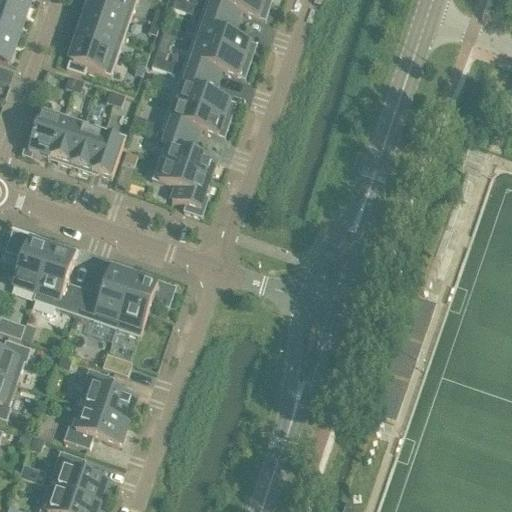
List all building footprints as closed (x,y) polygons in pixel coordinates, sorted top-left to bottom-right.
[(12,0),(0,0),(0,18),(23,26),(30,6),(12,0)] [(89,0),(88,4),(132,19),(138,0),(89,0)] [(249,0),(207,0),(202,17),(236,29),(241,17),(265,25),(271,8),(249,0)] [(172,12),(183,16),(187,6),(175,2),(172,12)] [(85,12),(81,24),(125,39),(132,19),(88,4),(90,5),(88,13),(85,12)] [(187,6),(183,16),(194,20),(198,10),(187,6)] [(156,14),(152,26),(160,28),(164,17),(156,14)] [(202,17),(192,46),(251,67),(257,49),(232,41),(236,29),(202,17)] [(0,18),(0,41),(16,47),(23,26),(0,18)] [(78,32),(74,44),(118,60),(125,39),(81,24),(81,25),(83,26),(81,33),(78,32)] [(160,28),(152,26),(148,37),(156,40),(160,28)] [(16,47),(0,41),(0,65),(8,68),(16,47)] [(118,60),(74,44),(74,45),(76,46),(67,74),(84,80),(87,73),(111,81),(118,60)] [(192,46),(181,76),(216,88),(220,76),(245,84),(251,67),(192,46)] [(142,55),(138,67),(146,69),(150,58),(142,55)] [(151,71),(163,75),(166,65),(155,61),(151,71)] [(166,65),(163,75),(174,79),(178,69),(166,65)] [(146,69),(138,67),(134,78),(142,81),(146,69)] [(6,75),(1,87),(9,90),(14,78),(6,75)] [(181,76),(171,105),(230,126),(237,108),(212,99),(216,88),(181,76)] [(65,93),(73,95),(77,84),(69,81),(65,93)] [(77,84),(73,95),(80,98),(84,86),(77,84)] [(106,107),(113,109),(117,98),(110,95),(106,107)] [(117,98),(113,109),(121,112),(125,101),(117,98)] [(161,136),(168,138),(168,137),(196,147),(200,135),(224,143),(230,126),(171,105),(161,136)] [(28,157),(49,164),(64,120),(45,113),(45,112),(43,112),(28,157)] [(57,167),(69,171),(85,127),(64,120),(49,164),(50,164),(51,162),(58,164),(57,167)] [(131,130),(143,134),(146,124),(135,120),(131,130)] [(146,124),(143,134),(154,138),(157,128),(146,124)] [(78,174),(90,178),(105,134),(85,127),(69,171),(70,171),(71,169),(78,171),(78,174)] [(105,134),(90,178),(91,178),(91,176),(112,183),(126,141),(105,134)] [(168,138),(158,166),(210,185),(216,167),(192,159),(196,147),(168,137),(168,138)] [(123,166),(134,170),(138,160),(126,156),(123,166)] [(210,185),(158,166),(152,184),(176,193),(172,205),(185,210),(183,216),(202,222),(209,202),(205,200),(210,185)] [(13,289),(36,297),(37,297),(52,254),(32,247),(34,243),(12,235),(5,257),(22,262),(13,289)] [(56,313),(75,319),(84,294),(66,288),(75,262),(52,254),(37,297),(36,297),(33,305),(56,313)] [(94,326),(116,333),(134,282),(110,274),(101,300),(84,294),(75,319),(94,326)] [(134,282),(116,333),(140,342),(152,307),(169,313),(176,292),(155,284),(153,289),(134,282)] [(452,309),(458,294),(453,292),(448,308),(452,309)] [(396,428),(436,312),(417,305),(414,304),(374,420),(381,423),(396,428)] [(0,323),(0,337),(20,345),(25,331),(0,323)] [(0,356),(0,383),(17,389),(24,367),(26,368),(31,354),(5,345),(5,346),(1,357),(0,356)] [(62,359),(58,371),(69,375),(73,363),(62,359)] [(107,360),(103,373),(127,381),(132,368),(107,360)] [(84,388),(76,410),(127,427),(136,404),(110,395),(114,383),(88,374),(84,388)] [(17,389),(0,383),(0,423),(6,426),(11,412),(9,411),(17,389)] [(76,410),(68,432),(64,446),(89,454),(93,442),(119,451),(127,427),(76,410)] [(29,454),(40,458),(44,446),(33,442),(29,454)] [(400,460),(406,444),(401,443),(396,458),(400,460)] [(55,470),(48,492),(99,510),(107,486),(81,477),(85,465),(60,456),(60,457),(55,470)] [(363,464),(348,507),(363,511),(365,511),(381,470),(377,469),(363,464)] [(48,492),(40,511),(98,511),(99,510),(48,492)]
